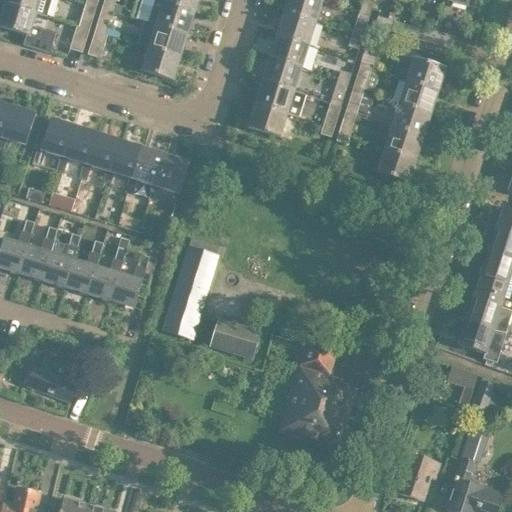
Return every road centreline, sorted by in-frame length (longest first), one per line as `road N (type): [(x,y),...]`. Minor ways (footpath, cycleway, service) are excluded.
road 1 (residential): [(356,511),(511,22)]
road 2 (residential): [(317,511),(0,408)]
road 3 (residential): [(244,0),(214,97),(191,116),(0,63)]
